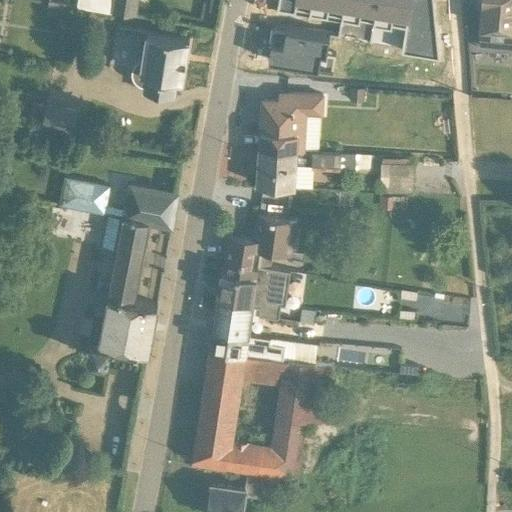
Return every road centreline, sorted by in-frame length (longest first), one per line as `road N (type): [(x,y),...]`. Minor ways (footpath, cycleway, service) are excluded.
road 1 (residential): [(139,511),(237,0)]
road 2 (residential): [(487,511),(493,418),(455,0)]
